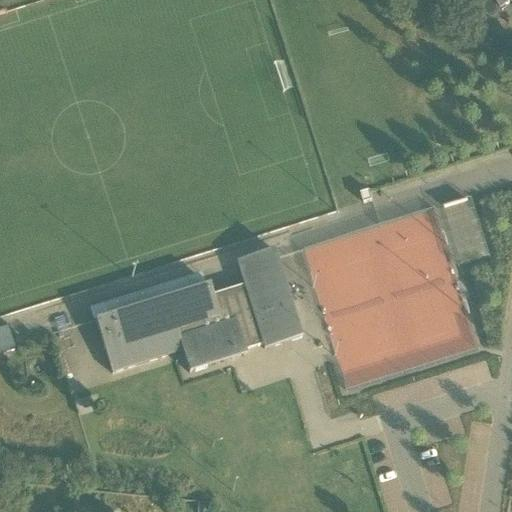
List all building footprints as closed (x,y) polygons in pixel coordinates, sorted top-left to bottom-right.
[(511,0),(494,0),(500,9),(505,6),(510,2),(511,3),(511,0)] [(477,26),(486,20),(476,6),(463,15),(477,26)] [(372,201),(369,191),(361,194),(364,204),(372,201)] [(471,200),(445,205),(454,251),(480,246),(471,200)] [(238,263),(244,285),(263,345),(264,349),(263,349),(264,350),(301,338),(274,251),(236,263),(237,264),(238,263)] [(263,345),(244,285),(212,295),(209,285),(166,299),(183,351),(182,351),(189,374),(211,367),(209,362),(263,345)] [(95,321),(112,374),(113,374),(182,351),(183,351),(166,299),(95,321)] [(14,350),(7,327),(0,329),(0,341),(4,353),(14,350)] [(338,357),(349,391),(358,391),(465,357),(465,353),(450,354),(448,346),(436,349),(428,350),(416,354),(398,354),(388,357),(353,358),(358,356),(338,357)]
